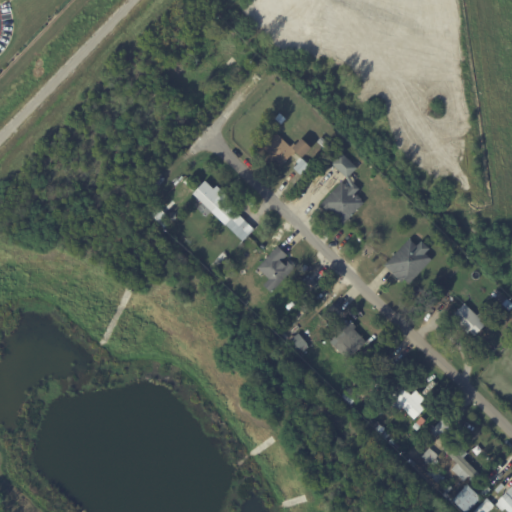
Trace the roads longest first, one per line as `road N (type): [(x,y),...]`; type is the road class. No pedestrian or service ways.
road 1 (residential): [(205,136),(511,434)]
road 2 (track): [(134,0),(0,136)]
road 3 (residential): [(261,65),(205,136),(147,186)]
